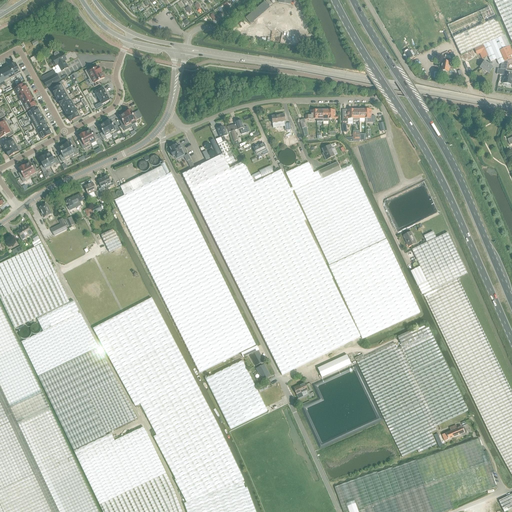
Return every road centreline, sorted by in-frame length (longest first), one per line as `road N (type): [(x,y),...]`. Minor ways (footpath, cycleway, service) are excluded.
road 1 (unclassified): [(339,511),(157,130)]
road 2 (primary): [(335,0),(443,182),(511,337)]
road 3 (primary): [(511,302),(441,142),(353,0)]
road 4 (unclassified): [(378,100),(250,104),(185,129),(167,114)]
road 5 (tertiary): [(429,91),(269,63)]
road 6 (tertiary): [(22,208),(157,130)]
